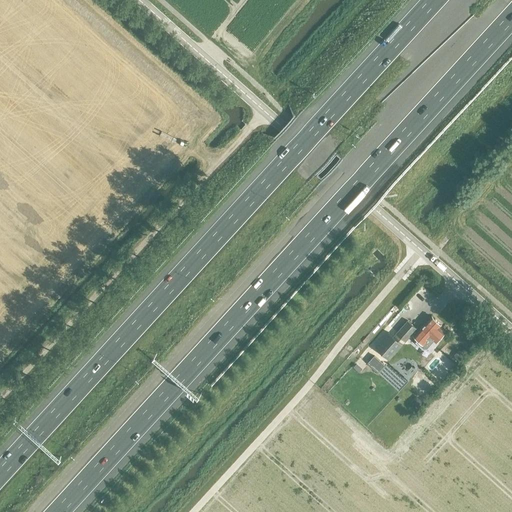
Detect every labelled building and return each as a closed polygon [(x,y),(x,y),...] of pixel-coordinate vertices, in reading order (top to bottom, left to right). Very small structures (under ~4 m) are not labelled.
[(242,121),(241,122),(245,125),(243,128),(241,130),(238,127),(236,128),(241,133),(248,125),(242,121)] [(385,258),(386,257),(377,248),(371,255),(379,263),(380,262),(373,255),(375,253),(377,251),(385,258)] [(432,316),(419,330),(407,320),(397,332),(407,340),(413,334),(414,335),(419,339),(417,342),(424,348),(428,348),(435,340),(437,342),(445,332),(439,327),(442,324),(432,316)] [(399,341),(389,332),(375,347),(385,356),(399,341)] [(383,365),(374,357),(370,361),(379,370),(383,365)]
